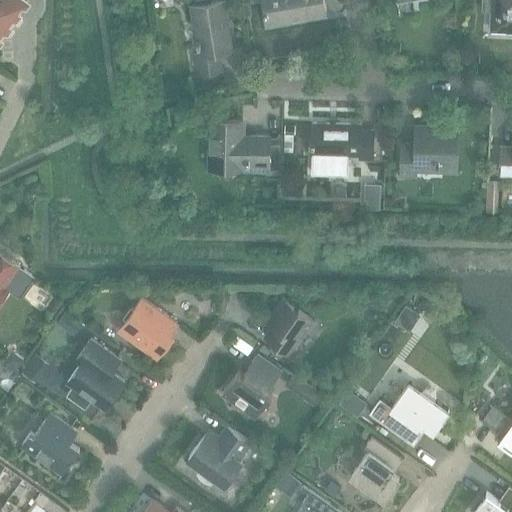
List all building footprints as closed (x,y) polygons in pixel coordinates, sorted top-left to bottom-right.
[(26,2),(23,0),(0,0),(0,38),(8,27),(10,28),(18,17),(16,15),(26,2)] [(192,53),(195,72),(222,68),(219,50),(232,48),(224,0),(219,0),(193,4),(201,52),(192,53)] [(324,0),(263,0),(268,25),(327,15),(324,0)] [(511,0),(482,0),(482,10),(491,10),(490,25),(506,25),(506,35),(511,35),(511,0)] [(266,174),(279,174),(280,136),(269,135),(242,134),(242,119),(211,118),(209,167),(242,167),(242,166),(266,167),(266,174)] [(373,129),(361,128),(361,122),(313,121),(312,152),(314,152),(313,172),(348,173),(348,153),(359,153),(359,157),(372,158),(373,129)] [(435,168),(457,169),(458,128),(431,127),(431,124),(416,124),(415,142),(402,142),(401,174),(416,175),(416,161),(436,161),(435,168)] [(511,146),(502,146),(501,172),(511,172),(511,146)] [(486,211),(497,212),(498,179),(486,179),(486,211)] [(0,299),(7,289),(2,286),(17,264),(0,251),(0,299)] [(122,332),(157,357),(173,334),(169,331),(176,322),(141,296),(124,321),(128,323),(122,332)] [(267,338),(293,356),(299,349),(294,345),(313,319),(282,297),(265,320),(275,327),(267,338)] [(241,316),(235,324),(251,336),(257,328),(241,316)] [(90,398),(104,408),(124,380),(111,371),(120,358),(90,337),(75,358),(80,362),(66,381),(72,385),(66,394),(84,407),(90,398)] [(271,392),(266,389),(280,369),(257,353),(243,372),(238,369),(222,393),(254,416),(271,392)] [(340,390),(363,401),(372,381),(348,370),(340,390)] [(425,386),(423,389),(409,379),(390,404),(379,396),(368,411),(413,443),(426,425),(433,431),(449,408),(435,398),(437,395),(435,389),(431,386),(425,386)] [(511,416),(490,401),(478,417),(501,433),(497,439),(511,449),(511,416)] [(79,448),(65,438),(73,427),(50,411),(34,434),(30,431),(20,444),(62,473),(74,456),(79,448)] [(239,458),(251,441),(226,423),(214,440),(204,433),(186,459),(199,468),(196,472),(198,475),(200,478),(204,480),(207,482),(211,482),(214,479),(223,486),(242,460),(239,458)] [(403,458),(403,457),(372,435),(363,446),(368,450),(350,474),(362,483),(361,487),(362,492),(366,494),(371,494),(375,492),(384,498),(399,477),(390,471),(400,456),(403,458)] [(295,482),(308,469),(292,454),(279,466),(295,482)] [(313,511),(322,511),(329,502),(310,488),(302,501),(315,510),(313,511)] [(511,511),(511,509),(488,492),(473,511),(511,511)] [(41,505),(50,511),(67,511),(69,510),(47,495),(41,505)] [(183,511),(176,506),(171,511),(170,511),(151,499),(142,511),(183,511)]
